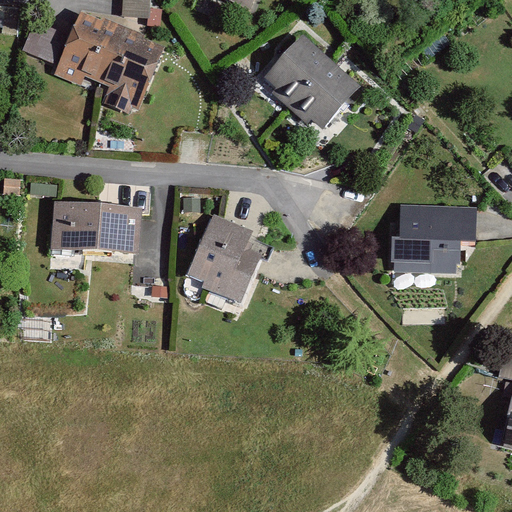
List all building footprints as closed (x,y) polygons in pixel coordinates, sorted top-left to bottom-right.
[(150,0),(115,0),(113,22),(148,25),(150,0)] [(253,0),(201,0),(246,19),(253,0)] [(163,51),(74,12),(46,75),(74,87),(77,80),(106,93),(99,109),(131,123),(163,51)] [(52,62),(64,33),(36,21),(24,50),(52,62)] [(357,93),(300,41),(259,85),(316,137),(357,93)] [(138,217),(50,211),(46,258),(135,264),(138,217)] [(472,254),(474,214),(393,211),(391,275),(454,278),(455,253),(472,254)] [(248,237),(209,220),(180,284),(237,309),(258,263),(240,255),(248,237)] [(511,383),(511,384),(494,449),(511,453),(511,383)]
